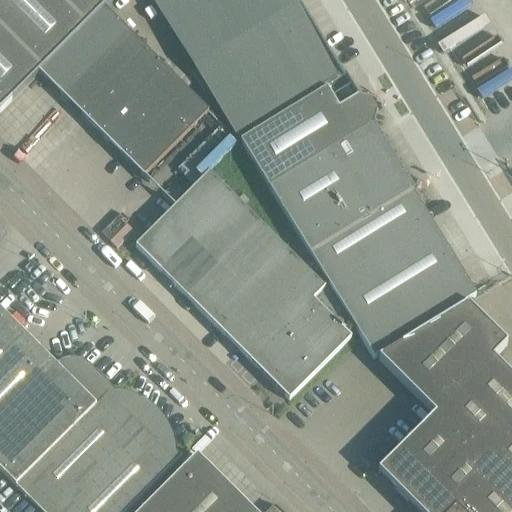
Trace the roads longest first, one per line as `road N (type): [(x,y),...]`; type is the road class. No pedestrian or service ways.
road 1 (tertiary): [(310,511),(0,204)]
road 2 (unclassified): [(511,232),(365,0)]
